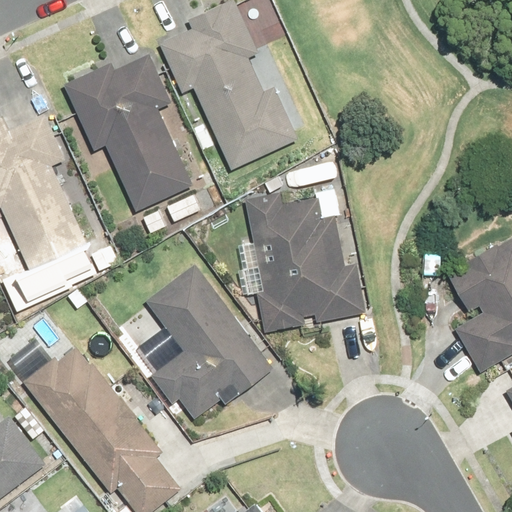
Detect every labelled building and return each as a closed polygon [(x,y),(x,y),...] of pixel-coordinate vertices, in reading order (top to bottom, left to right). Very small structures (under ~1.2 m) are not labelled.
[(160,42),(182,92),(194,86),(232,169),(299,139),(275,87),(263,92),(247,56),(258,52),(234,0),(230,0),(187,20),(191,28),(160,42)] [(105,147),(136,210),(191,184),(154,107),(168,100),(147,56),(115,71),(110,60),(61,84),(94,152),(105,147)] [(2,115),(0,116),(0,207),(1,207),(30,271),(5,283),(18,311),(73,288),(71,284),(94,274),(83,249),(88,246),(52,166),(67,159),(45,112),(8,129),(2,115)] [(259,293),(266,332),(306,324),(305,316),(314,315),(315,322),(367,312),(358,261),(345,264),(336,214),(322,216),(319,198),(281,205),(278,194),(248,200),(265,292),(259,293)] [(458,328),(481,367),(511,349),(511,233),(462,263),(464,266),(450,274),(471,308),(479,303),(485,312),(458,328)] [(153,374),(173,401),(179,397),(195,418),(222,398),(227,405),(276,367),(196,261),(145,299),(184,350),(153,374)] [(119,485),(140,511),(145,511),(178,486),(154,456),(161,450),(136,418),(139,416),(123,395),(118,395),(93,363),(89,366),(75,349),(58,363),(53,358),(24,381),(112,491),(119,485)] [(26,407),(16,415),(34,439),(44,431),(26,407)] [(0,498),(48,463),(10,412),(0,419),(0,498)] [(239,511),(262,511),(254,501),(239,511)] [(91,511),(84,502),(71,511),(91,511)]
